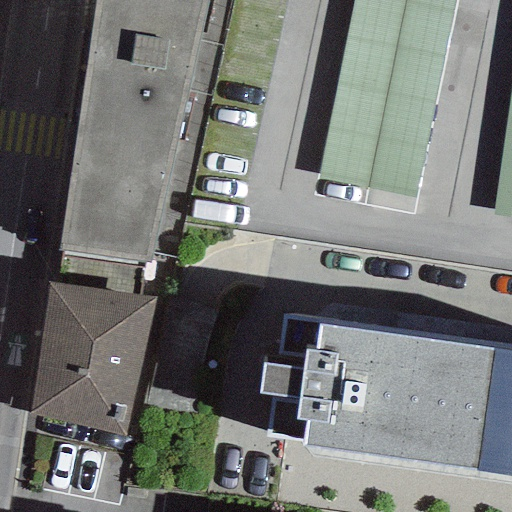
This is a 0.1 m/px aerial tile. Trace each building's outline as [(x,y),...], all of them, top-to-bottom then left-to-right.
[(205,0),(94,0),(58,239),(148,255),(205,0)] [(455,0),(355,0),(321,179),(418,198),(455,0)] [(511,42),(484,212),(511,216),(511,42)] [(154,295),(44,279),(25,412),(125,430),(154,295)] [(511,344),(284,312),(277,359),(261,356),(258,384),(271,386),(264,433),(511,467),(511,344)]
